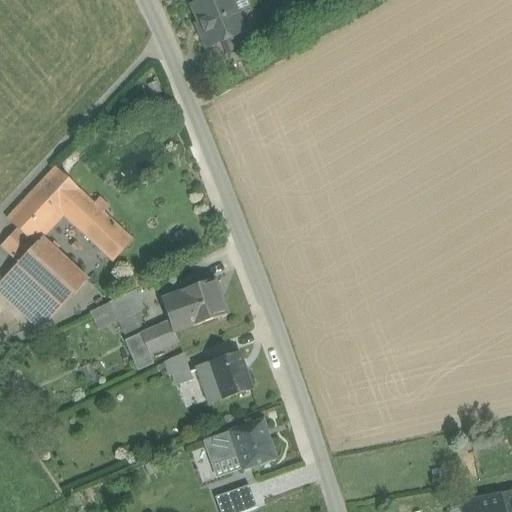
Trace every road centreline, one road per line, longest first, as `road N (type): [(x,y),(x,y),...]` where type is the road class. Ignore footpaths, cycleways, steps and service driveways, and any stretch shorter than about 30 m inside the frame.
road 1 (unclassified): [(337,511),(287,352),(165,44)]
road 2 (residential): [(0,213),(165,44)]
